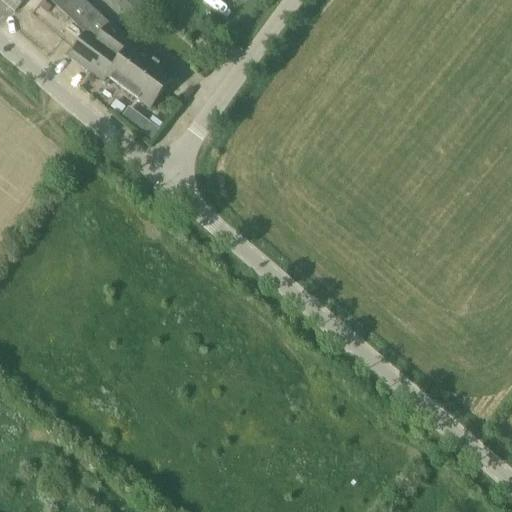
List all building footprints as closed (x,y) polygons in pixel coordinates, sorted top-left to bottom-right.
[(24,2),(22,0),(0,0),(15,13),(24,2)] [(51,0),(88,36),(95,43),(164,93),(176,76),(108,26),(82,0),(51,0)] [(48,14),(52,8),(44,1),(39,7),(48,14)] [(85,34),(67,58),(104,85),(108,79),(151,110),(164,93),(95,43),(88,36),(85,34)] [(136,128),(151,139),(158,129),(143,118),(136,128)]
